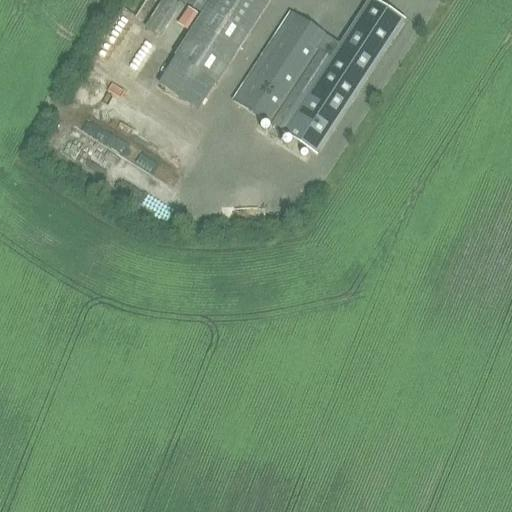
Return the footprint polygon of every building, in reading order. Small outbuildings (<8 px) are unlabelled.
[(164,0),(146,29),(157,36),(177,4),(170,0),(164,0)] [(217,86),(271,2),(267,0),(213,0),(161,81),(182,95),(202,108),(216,85),(217,86)] [(199,13),(207,0),(178,0),(183,3),(184,3),(199,13)] [(272,128),(295,92),(308,101),(284,137),(313,155),(399,22),(371,4),(342,48),(290,15),(233,103),(272,128)] [(177,26),(189,33),(199,17),(188,10),(177,26)]
